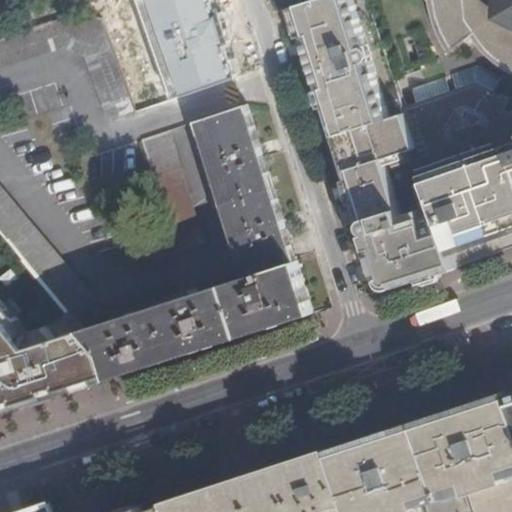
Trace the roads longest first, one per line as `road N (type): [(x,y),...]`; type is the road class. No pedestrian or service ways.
road 1 (primary): [(365,346),(0,467)]
road 2 (residential): [(254,0),(365,346)]
road 3 (primary): [(511,294),(365,346)]
